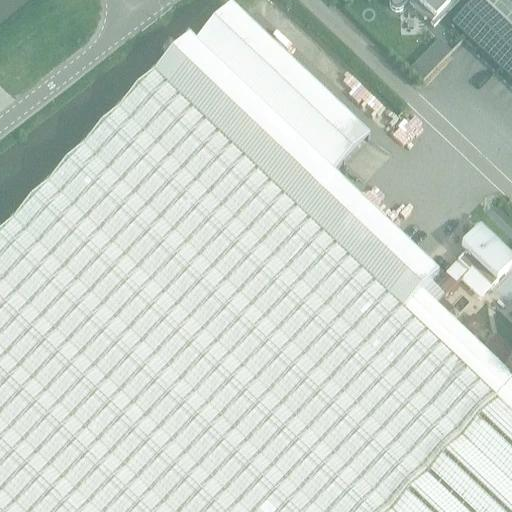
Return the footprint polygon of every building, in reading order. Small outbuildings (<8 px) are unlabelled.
[(412,7),(412,13),(419,19),(423,18),(434,28),(460,0),(390,0),(391,0),(390,2),(389,6),(390,9),(393,12),(399,13),(402,12),(409,4),(412,7)] [(511,33),(477,0),(451,28),(511,85),(511,33)] [(511,0),(476,0),(477,0),(511,33),(511,0)] [(335,175),(369,139),(229,8),(195,44),(335,175)] [(187,36),(0,235),(0,511),(385,511),(460,434),(510,381),(503,374),(484,356),(445,319),(434,308),(418,294),(429,282),(438,273),(335,175),(195,44),(187,36)] [(460,260),(457,264),(468,274),(460,283),(480,301),(491,289),(511,266),(511,259),(478,228),(477,228),(484,235),(460,260)] [(442,299),(456,285),(451,281),(440,292),(437,295),(442,299)] [(472,317),(462,328),(473,338),(483,327),(472,317)] [(511,353),(498,341),(484,356),(503,374),(511,363),(511,353)] [(460,434),(385,511),(511,511),(511,382),(510,381),(460,434)]
